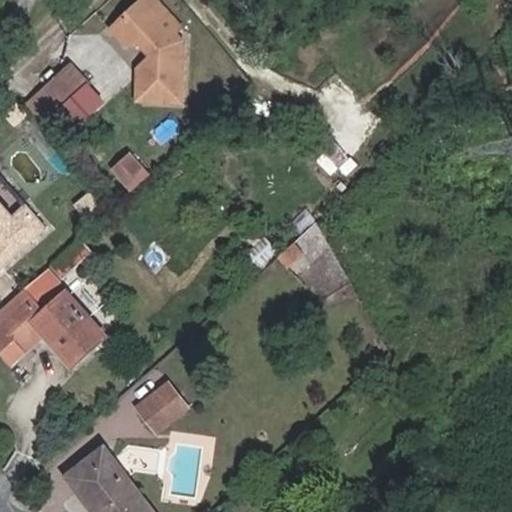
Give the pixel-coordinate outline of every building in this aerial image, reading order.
[(170,34),(163,26),(162,14),(149,0),(146,0),(116,28),(128,42),(144,43),(156,57),(141,70),(140,101),(186,102),(188,39),(181,32),(177,37),(170,34)] [(275,36),(287,26),(269,3),(255,13),(275,36)] [(91,86),(71,65),(40,93),(59,114),(91,86)] [(59,114),(40,93),(27,105),(46,127),(59,114)] [(147,179),(133,162),(116,177),(131,194),(147,179)] [(0,267),(4,272),(53,229),(30,202),(18,214),(0,193),(0,267)] [(91,250),(83,240),(55,264),(64,274),(91,250)] [(303,252),(295,243),(286,251),(280,256),(288,266),(303,252)] [(73,367),(107,337),(51,272),(0,316),(0,346),(14,363),(46,335),(73,367)] [(157,432),(189,409),(171,385),(140,408),(157,432)] [(95,511),(153,511),(107,449),(70,477),(95,511)]
